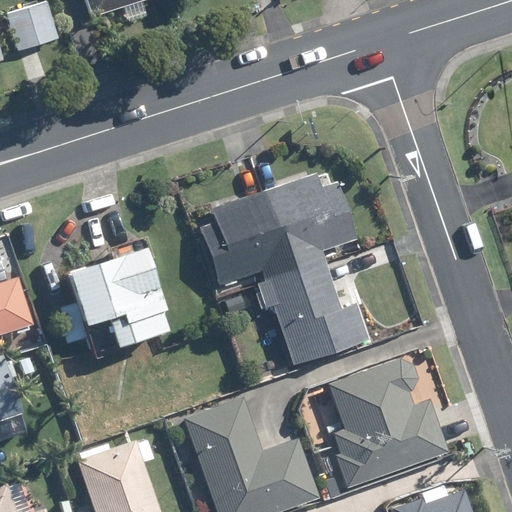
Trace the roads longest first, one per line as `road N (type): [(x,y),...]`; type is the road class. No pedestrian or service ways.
road 1 (residential): [(380,41),(511,412)]
road 2 (secondary): [(380,41),(33,153)]
road 3 (secondary): [(509,0),(380,41)]
